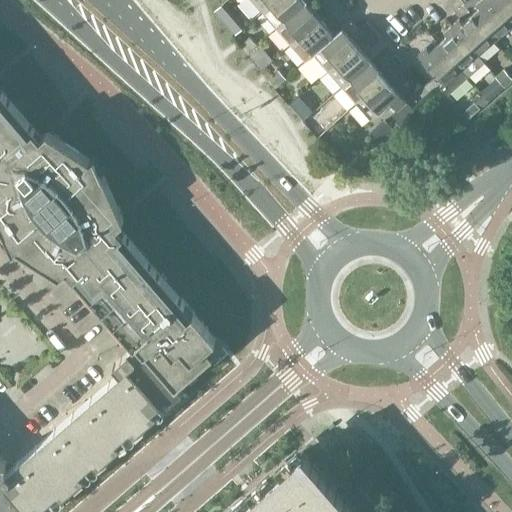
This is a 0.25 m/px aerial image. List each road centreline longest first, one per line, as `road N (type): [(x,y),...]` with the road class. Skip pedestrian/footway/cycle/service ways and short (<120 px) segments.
road 1 (secondary): [(62,0),(325,263)]
road 2 (secondary): [(347,246),(104,0)]
road 3 (residential): [(323,333),(182,464),(148,457),(84,511)]
road 4 (residential): [(183,511),(189,477),(285,391),(348,354)]
road 5 (residential): [(0,412),(6,420),(82,357),(0,261)]
road 6 (secondary): [(400,353),(511,474)]
road 7 (residential): [(511,169),(400,247)]
road 8 (residential): [(426,274),(511,170)]
road 9 (secondary): [(511,431),(422,333)]
road 10 (residential): [(444,0),(399,44),(364,4),(369,0)]
